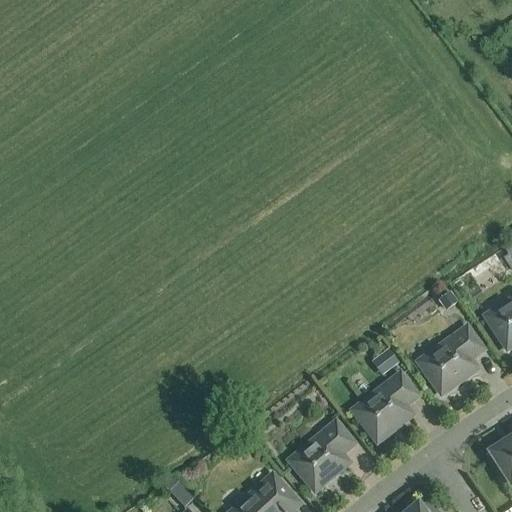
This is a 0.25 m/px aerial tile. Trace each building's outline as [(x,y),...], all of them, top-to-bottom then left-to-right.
[(511,302),(486,320),(506,352),(511,348),(511,302)] [(481,353),(466,332),(450,343),(449,341),(438,348),(440,351),(419,366),(430,382),(427,384),(435,395),(438,393),(441,397),(454,387),(456,390),(463,384),(462,382),(475,372),(468,362),(481,353)] [(387,352),(371,365),(382,379),(398,366),(387,352)] [(392,436),(399,431),(397,428),(410,418),(403,409),(415,399),(399,379),(353,414),(377,444),(390,434),(392,436)] [(329,485),(336,479),(334,477),(347,466),(339,457),(351,447),(335,427),(290,464),(314,494),(327,483),(329,485)] [(511,490),(511,442),(511,443),(504,448),(502,445),(491,453),(493,455),(490,457),(511,490)] [(292,511),(297,507),(272,480),(258,492),(256,490),(246,499),(248,501),(236,511),(292,511)]
